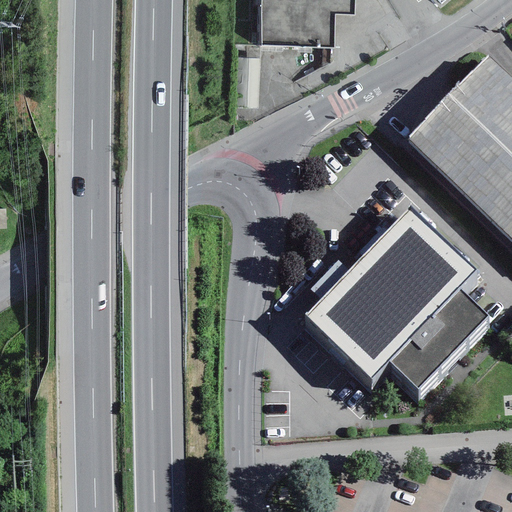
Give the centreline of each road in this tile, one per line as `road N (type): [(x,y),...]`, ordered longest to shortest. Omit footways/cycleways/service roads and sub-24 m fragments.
road 1 (motorway): [(157,511),(153,0)]
road 2 (motorway): [(93,0),(95,511)]
road 3 (tertiary): [(510,0),(278,139),(234,187)]
road 4 (residential): [(240,511),(238,361),(254,220),(234,187)]
road 5 (tertiary): [(234,187),(193,184),(0,284)]
